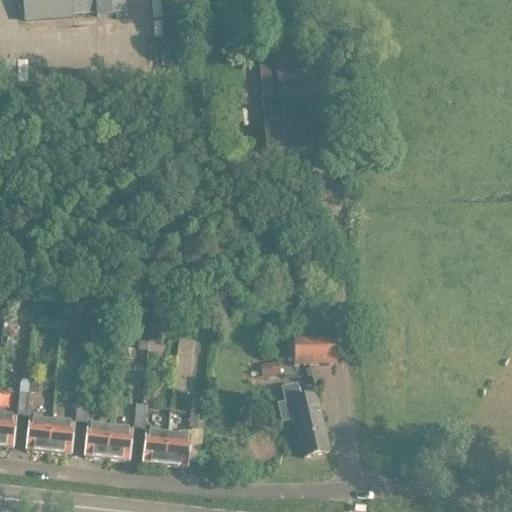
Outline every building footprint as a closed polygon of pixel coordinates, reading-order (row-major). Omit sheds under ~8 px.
[(20,0),(22,23),(70,20),(80,17),(95,16),(96,19),(126,17),(124,0),(20,0)] [(152,23),(153,40),(162,39),(160,23),(152,23)] [(273,58),(257,60),(261,123),(264,154),(310,150),(308,119),(301,120),(297,56),(273,58)] [(36,285),(34,299),(61,303),(63,289),(36,285)] [(65,333),(77,335),(79,314),(90,315),(92,296),(66,293),(65,302),(80,304),(80,310),(68,309),(65,333)] [(154,320),(175,323),(178,305),(157,302),(154,320)] [(181,322),(193,324),(195,310),(182,308),(181,322)] [(121,322),(118,337),(138,340),(140,327),(135,327),(135,324),(121,322)] [(292,368),(332,367),(333,340),(292,342),(292,368)] [(145,355),(145,347),(136,346),(135,354),(145,355)] [(115,366),(129,367),(130,355),(116,354),(115,366)] [(262,380),(278,377),(275,363),(259,367),(262,380)] [(26,381),(25,395),(27,396),(35,397),(37,382),(26,381)] [(279,390),(282,405),(276,406),(280,422),(291,421),(301,459),(326,454),(314,397),(298,402),(294,387),(279,390)] [(16,395),(15,406),(25,407),(27,396),(25,395),(16,395)] [(74,401),(73,413),(84,414),(85,402),(74,401)] [(25,407),(15,406),(14,417),(24,418),(25,407)] [(188,406),(186,431),(195,431),(198,407),(188,406)] [(133,408),(132,419),(142,420),(144,409),(133,408)] [(83,425),(84,414),(73,413),(72,424),(83,425)] [(1,415),(1,419),(0,418),(0,449),(10,451),(13,420),(9,420),(9,416),(1,415)] [(46,455),(49,424),(39,423),(39,419),(31,418),(31,422),(27,422),(24,453),(46,455)] [(142,420),(132,419),(131,431),(141,432),(142,420)] [(59,425),(49,424),(46,455),(68,457),(71,426),(67,426),(68,422),(60,421),(59,425)] [(83,459),(104,461),(108,430),(97,429),(97,425),(89,424),(89,428),(86,428),(83,459)] [(118,427),(117,431),(108,430),(104,461),(126,464),(129,433),(126,432),(126,428),(118,427)] [(166,436),(144,434),(141,467),(163,468),(166,436)] [(184,470),(188,439),(184,438),(184,434),(176,434),(176,438),(166,436),(163,468),(184,470)]
